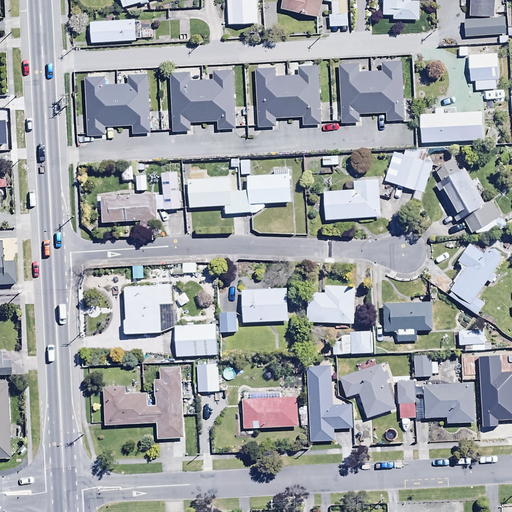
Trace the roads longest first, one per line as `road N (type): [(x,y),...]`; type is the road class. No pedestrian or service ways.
road 1 (residential): [(64,491),(511,470)]
road 2 (residential): [(51,250),(410,250)]
road 3 (secondary): [(51,250),(39,0)]
road 4 (secondary): [(64,491),(51,250)]
